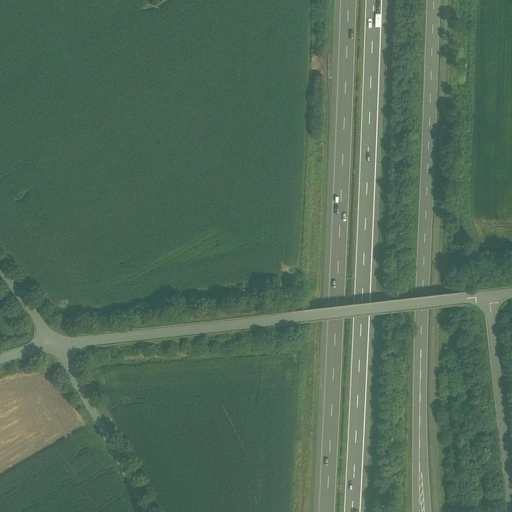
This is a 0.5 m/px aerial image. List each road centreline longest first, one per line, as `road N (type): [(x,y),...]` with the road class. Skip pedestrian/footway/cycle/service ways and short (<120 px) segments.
road 1 (motorway): [(356,511),(377,0)]
road 2 (motorway): [(343,0),(322,511)]
road 3 (secondary): [(433,0),(421,511)]
road 4 (unclassified): [(56,339),(466,295)]
road 5 (unclassified): [(493,292),(511,492)]
